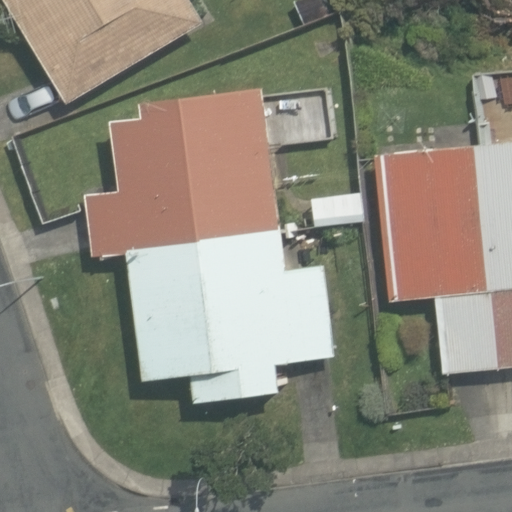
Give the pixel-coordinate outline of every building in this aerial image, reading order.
[(211,0),(23,0),(85,104),(225,22),(211,0)] [(145,248),(300,229),(281,85),(162,100),(164,114),(129,118),(138,189),(101,194),(109,253),(145,248)] [(459,372),(511,367),(511,140),(392,153),(404,298),(450,296),(459,372)] [(374,192),(323,196),(327,227),(376,221),(374,192)] [(304,268),(300,229),(145,248),(161,378),(208,372),(212,402),(301,391),(297,363),(349,356),(338,264),(304,268)]
